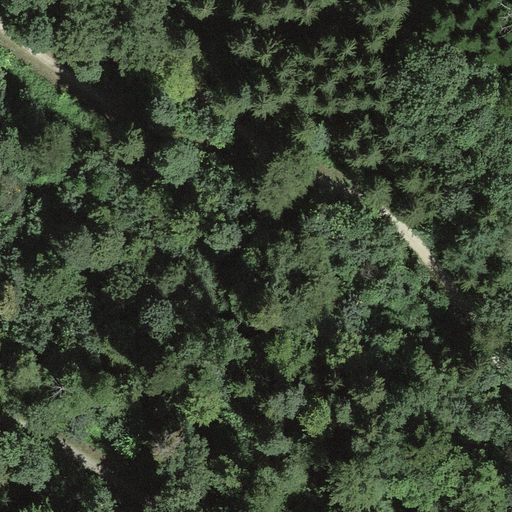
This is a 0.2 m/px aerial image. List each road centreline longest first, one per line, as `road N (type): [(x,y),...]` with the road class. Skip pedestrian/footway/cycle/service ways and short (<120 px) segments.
road 1 (track): [(305,177),(143,131),(0,30)]
road 2 (track): [(511,371),(404,233),(359,199),(305,177)]
road 3 (track): [(305,177),(204,100),(141,0)]
road 4 (track): [(153,511),(44,439),(0,421)]
